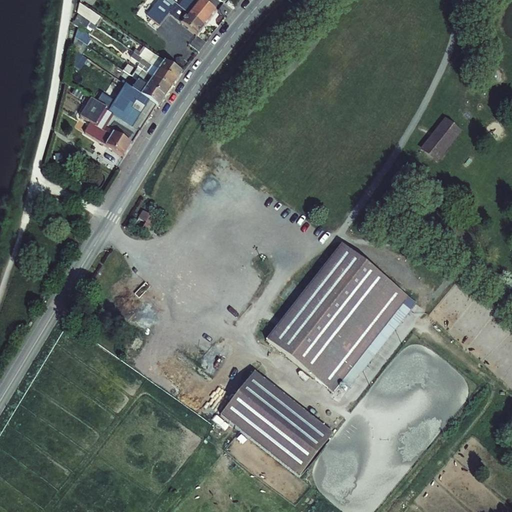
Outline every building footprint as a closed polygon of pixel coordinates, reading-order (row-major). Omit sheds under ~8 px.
[(158,0),(146,17),(158,26),(168,13),(163,10),(170,1),(169,0),(158,0)] [(184,0),(178,7),(204,27),(217,11),(202,0),(184,0)] [(168,13),(197,36),(204,27),(178,7),(170,1),(163,10),(168,13)] [(80,28),(72,49),(82,55),(94,37),(88,33),(99,16),(78,2),(77,13),(79,14),(75,25),(80,28)] [(150,62),(177,80),(182,73),(156,55),(150,62)] [(171,88),(177,80),(150,62),(145,71),(171,88)] [(130,63),(125,70),(136,77),(140,71),(130,63)] [(148,77),(144,83),(165,97),(171,88),(145,71),(143,73),(148,77)] [(143,73),(139,79),(144,83),(148,77),(143,73)] [(132,88),(157,105),(159,106),(165,97),(144,83),(139,79),(132,88)] [(140,131),(157,105),(132,88),(126,84),(110,109),(109,111),(140,131)] [(92,98),(83,112),(81,116),(93,123),(97,125),(95,128),(91,126),(86,132),(124,157),(140,131),(109,111),(110,109),(93,98),(92,98)] [(457,128),(443,117),(420,146),(435,157),(457,128)] [(144,210),(135,224),(147,231),(156,217),(144,210)] [(342,241),(267,338),(335,390),(345,378),(409,293),(342,241)] [(409,293),(345,378),(352,384),(392,333),(417,299),(409,293)] [(335,431),(256,370),(222,415),(301,474),(335,431)]
